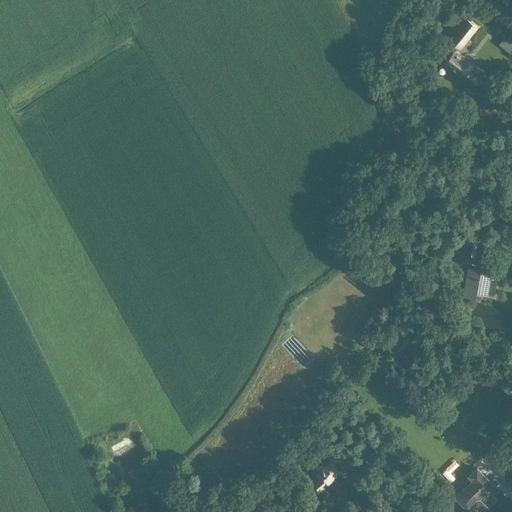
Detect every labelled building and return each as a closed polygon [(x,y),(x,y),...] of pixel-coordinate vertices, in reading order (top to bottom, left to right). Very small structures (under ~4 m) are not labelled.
[(472,63),(465,59),(464,59),(453,51),(457,46),(460,48),(476,26),(466,18),(449,40),(453,43),(441,58),(440,59),(445,62),(444,63),(473,85),(482,73),(471,64),(472,63)] [(477,216),(475,225),(483,227),(485,218),(477,216)] [(456,236),(453,256),(470,259),(473,238),(456,236)] [(468,263),(462,294),(475,296),(475,293),(485,294),(485,291),(488,292),(494,293),(496,280),(491,279),(487,278),(489,271),(480,269),(480,266),(468,263)] [(373,352),(384,341),(376,334),(375,335),(366,327),(362,332),(363,334),(359,339),(373,352)] [(421,344),(414,338),(405,350),(412,355),(421,344)] [(411,358),(404,352),(396,361),(403,367),(411,358)] [(107,440),(108,447),(127,443),(126,436),(107,440)] [(347,453),(338,451),(339,448),(330,447),(329,458),(313,474),(316,478),(309,484),(316,492),(340,470),(334,463),(337,461),(345,463),(347,453)] [(462,481),(452,492),(459,499),(468,508),(467,509),(468,509),(472,504),(480,511),(489,511),(490,511),(486,506),(478,498),(485,491),(486,493),(494,485),(477,468),(470,475),(474,479),(469,484),(466,481),(464,482),(462,481)] [(359,481),(367,489),(373,483),(365,475),(359,481)]
